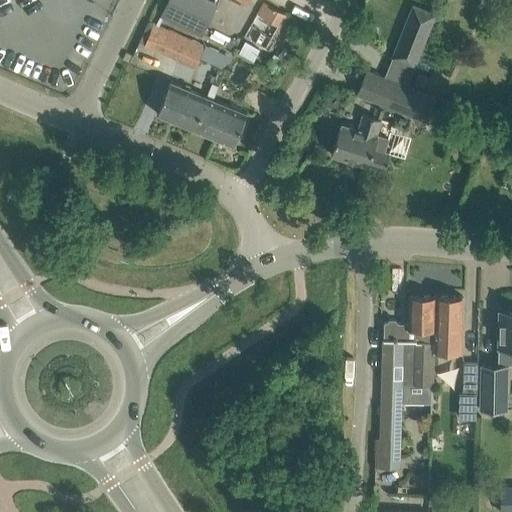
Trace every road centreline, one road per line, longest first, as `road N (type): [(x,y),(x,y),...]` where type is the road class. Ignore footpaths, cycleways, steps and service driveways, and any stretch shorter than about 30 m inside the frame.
road 1 (residential): [(367,247),(354,511)]
road 2 (residential): [(239,198),(348,0)]
road 3 (residential): [(239,198),(75,125)]
road 4 (residential): [(511,251),(367,247)]
road 5 (unclassified): [(134,0),(75,125)]
